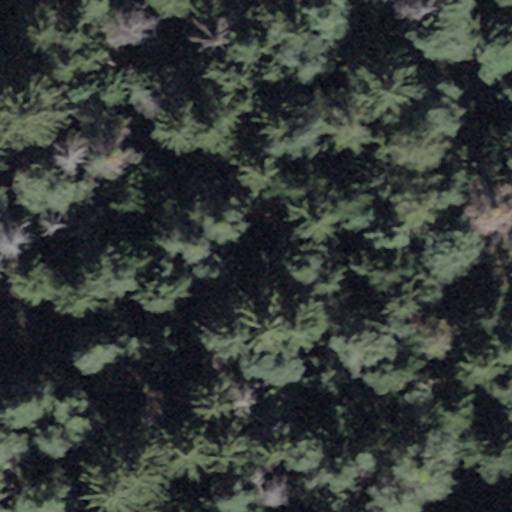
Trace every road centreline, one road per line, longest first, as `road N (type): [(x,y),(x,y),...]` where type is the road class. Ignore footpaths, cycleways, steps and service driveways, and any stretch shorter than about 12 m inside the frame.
road 1 (motorway): [(392,0),(73,511)]
road 2 (motorway): [(430,511),(511,379)]
